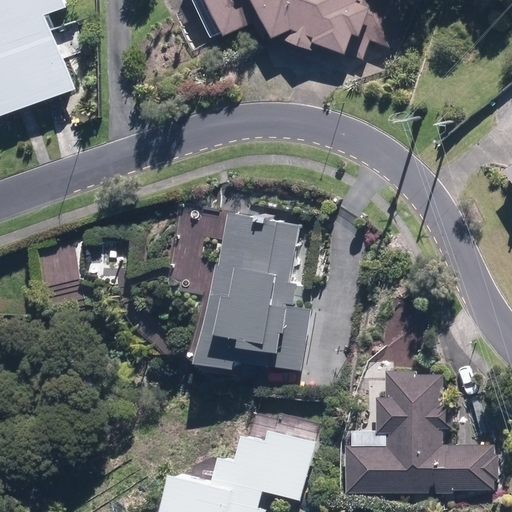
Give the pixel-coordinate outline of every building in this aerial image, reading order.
[(0,0),(0,118),(90,87),(65,15),(93,5),(91,0),(0,0)] [(205,0),(224,39),(262,21),(273,42),(283,37),(286,38),(285,44),(315,54),(317,49),(346,58),(347,56),(363,62),(370,43),(390,50),(407,1),(403,0),(205,0)] [(511,167),(503,174),(511,186),(511,167)] [(199,359),(216,363),(225,365),(272,375),(272,371),(301,374),(310,305),(287,302),(303,230),(230,214),(199,359)] [(416,371),(416,368),(385,368),(386,393),(376,393),(377,430),(386,430),(386,441),(345,441),(345,490),(454,491),(454,486),(494,487),(494,442),(444,441),(443,426),(453,426),(452,401),(443,402),(443,371),(416,371)] [(296,504),(318,443),(267,432),(267,441),(240,439),(235,461),(216,460),(211,480),(171,476),(157,511),(269,511),(270,511),(259,507),(264,492),(296,504)]
